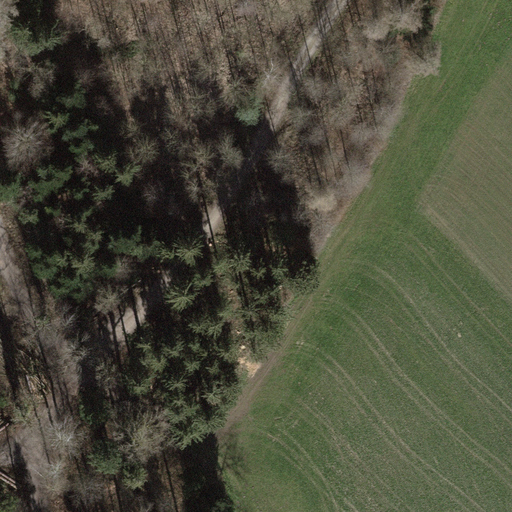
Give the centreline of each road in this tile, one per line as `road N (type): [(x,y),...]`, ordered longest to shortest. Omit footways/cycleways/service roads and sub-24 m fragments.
road 1 (track): [(44,434),(317,40),(353,0)]
road 2 (track): [(0,239),(21,303),(44,434)]
